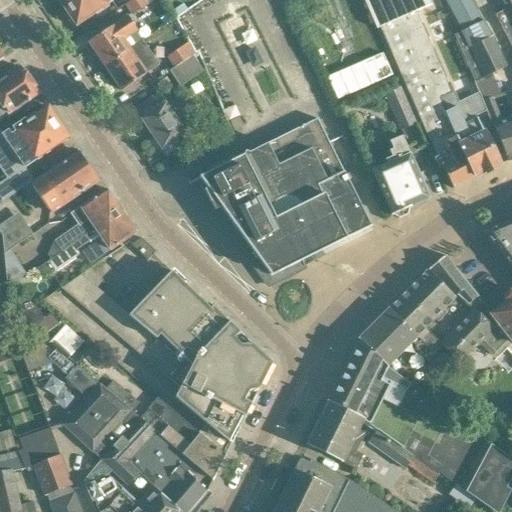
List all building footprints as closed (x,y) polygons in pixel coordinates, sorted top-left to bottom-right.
[(110,0),(58,0),(75,25),(95,12),(97,15),(108,7),(107,4),(111,1),(110,0)] [(132,0),(126,4),(132,14),(153,0),(132,0)] [(250,0),(254,13),(271,7),(287,54),(277,57),(281,70),(304,62),(284,2),(289,0),(288,0),(250,0)] [(327,0),(319,0),(306,6),(319,34),(312,37),(318,52),(326,48),(324,45),(343,36),(327,0)] [(350,0),(327,0),(343,36),(363,28),(364,32),(371,28),(365,14),(358,17),(350,0)] [(362,0),(376,30),(380,28),(404,85),(430,144),(444,170),(453,188),(476,177),(446,112),(440,98),(439,98),(434,87),(446,81),(416,11),(431,5),(429,0),(362,0)] [(445,0),(453,14),(463,31),(455,35),(508,161),(511,159),(511,115),(511,116),(504,94),(500,95),(491,74),(506,66),(482,19),(471,0),(445,0)] [(505,10),(495,15),(511,47),(511,9),(511,8),(506,11),(505,10)] [(142,41),(133,27),(134,26),(127,16),(89,42),(105,66),(123,54),(123,53),(142,41)] [(176,68),(192,56),(196,53),(189,42),(169,56),(176,68)] [(122,91),(138,80),(150,72),(143,62),(133,69),(123,54),(105,66),(122,91)] [(192,56),(176,68),(166,74),(176,88),(201,70),(192,56)] [(0,118),(3,117),(7,114),(9,117),(20,109),(18,106),(22,104),(38,93),(37,91),(21,68),(0,82),(0,118)] [(439,98),(440,98),(451,93),(446,81),(434,87),(439,98)] [(391,90),(385,93),(402,130),(417,123),(401,86),(391,90)] [(450,93),(440,98),(446,112),(476,177),(500,165),(477,119),(477,120),(468,102),(456,108),(450,93)] [(194,128),(185,114),(180,117),(175,110),(171,113),(165,104),(158,94),(135,110),(142,119),(142,120),(162,149),(163,149),(167,154),(179,146),(175,141),(194,128)] [(27,122),(25,120),(3,136),(0,132),(0,164),(3,169),(18,159),(24,168),(39,158),(40,160),(50,153),(48,150),(68,137),(48,108),(27,122)] [(239,117),(230,121),(234,131),(244,126),(239,117)] [(344,240),(371,227),(317,119),(266,144),(284,181),(296,205),(240,233),(256,255),(250,260),(268,285),(301,261),(304,266),(309,264),(308,263),(318,258),(313,248),(316,246),(329,236),(333,230),(340,233),(343,238),(343,239),(344,240)] [(425,181),(422,174),(418,175),(401,137),(388,142),(392,151),(388,152),(391,158),(384,161),(386,165),(372,171),(391,216),(393,215),(399,219),(408,215),(409,208),(429,199),(422,182),(425,181)] [(216,214),(223,211),(284,181),(266,144),(188,183),(189,185),(199,180),(216,214)] [(52,212),(81,192),(98,180),(79,152),(33,184),(52,212)] [(223,211),(240,233),(296,205),(284,181),(223,211)] [(37,271),(122,211),(107,190),(81,208),(70,214),(78,226),(64,235),(54,241),(48,254),(50,259),(36,269),(37,271)] [(100,257),(136,232),(122,211),(37,271),(42,278),(55,269),(57,271),(92,246),(100,257)] [(0,231),(3,237),(4,254),(33,233),(19,212),(0,225),(0,231)] [(511,221),(498,228),(497,227),(485,233),(493,244),(495,246),(511,267),(511,221)] [(147,261),(156,252),(141,238),(131,245),(147,261)] [(482,310),(486,307),(445,256),(428,270),(456,297),(458,295),(468,305),(471,302),(477,309),(479,307),(482,310)] [(390,309),(417,336),(456,297),(428,270),(390,309)] [(228,431),(233,434),(243,413),(247,406),(245,400),(250,391),(254,379),(254,373),(254,367),(252,361),(250,355),(246,350),(242,346),(218,322),(218,317),(171,271),(129,315),(81,274),(61,288),(178,387),(175,398),(208,426),(214,419),(228,431)] [(511,298),(491,315),(498,323),(511,339),(511,298)] [(417,336),(404,323),(390,309),(359,340),(386,367),(409,344),(428,362),(435,354),(417,336)] [(474,310),(440,344),(453,356),(461,363),(480,343),(494,356),(498,356),(511,341),(511,339),(498,323),(495,327),(474,310)] [(42,335),(59,324),(51,313),(35,325),(42,335)] [(14,339),(17,346),(21,356),(27,372),(49,364),(42,346),(31,328),(14,339)] [(66,358),(70,354),(54,340),(50,345),(66,358)] [(511,477),(511,459),(386,367),(359,340),(328,402),(363,420),(378,430),(439,473),(493,511),(506,511),(497,506),(511,477)] [(158,398),(141,419),(133,412),(140,403),(114,381),(106,390),(79,367),(78,368),(106,392),(117,400),(133,414),(141,420),(157,433),(186,457),(195,466),(195,465),(213,480),(225,455),(158,398)] [(130,462),(157,433),(141,420),(133,414),(117,400),(106,392),(78,368),(67,379),(89,400),(65,425),(114,472),(119,466),(121,468),(128,461),(130,462)] [(359,430),(363,420),(328,402),(307,445),(355,469),(362,454),(355,451),(365,432),(359,430)] [(24,450),(19,452),(26,469),(35,466),(46,493),(49,501),(50,501),(54,511),(82,511),(62,457),(50,428),(20,439),(24,450)] [(432,482),(439,473),(378,430),(368,443),(404,469),(407,464),(432,482)] [(188,474),(195,466),(186,457),(157,433),(130,462),(140,473),(144,476),(154,465),(174,484),(170,489),(159,479),(157,481),(155,479),(151,483),(155,487),(181,511),(189,511),(207,492),(188,474)] [(398,511),(355,482),(328,469),(310,460),(303,475),(294,470),(294,471),(289,468),(267,511),(398,511)] [(140,473),(130,462),(128,461),(121,468),(119,466),(114,472),(129,485),(140,473)] [(28,511),(25,503),(20,505),(13,473),(0,475),(0,511),(36,511),(35,511),(28,511)] [(146,511),(181,511),(155,487),(139,504),(146,511)] [(118,511),(115,507),(119,505),(113,493),(90,504),(94,511),(118,511)]
